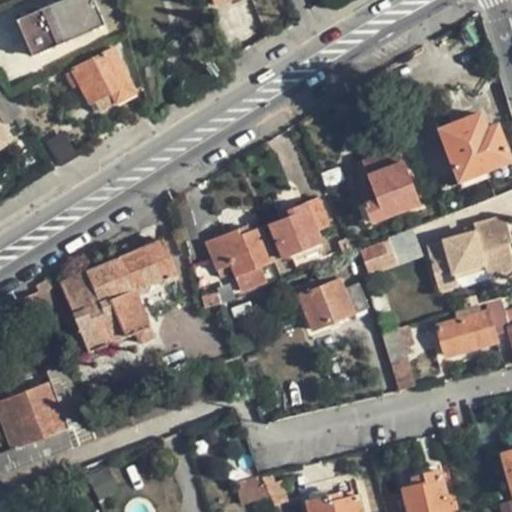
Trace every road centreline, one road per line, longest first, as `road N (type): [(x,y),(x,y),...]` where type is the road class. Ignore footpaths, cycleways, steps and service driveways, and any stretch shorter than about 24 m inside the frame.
road 1 (primary): [(0,258),(331,48)]
road 2 (residential): [(253,424),(278,435),(511,376)]
road 3 (residential): [(0,485),(243,392)]
